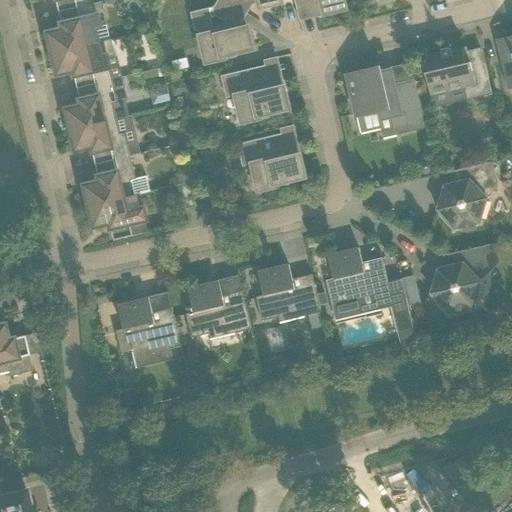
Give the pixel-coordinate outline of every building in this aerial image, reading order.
[(55,0),(58,12),(94,3),(92,0),(55,0)] [(252,48),(247,29),(243,30),(238,31),(235,22),(242,11),(224,0),(217,0),(214,7),(190,13),(194,31),(198,30),(206,63),(235,56),(234,53),(252,48)] [(224,0),(242,11),(248,0),(258,0),(259,2),(260,7),(280,2),(279,0),(224,0)] [(294,0),(297,10),(313,6),(315,15),(344,8),(342,0),(294,0)] [(94,3),(58,12),(62,29),(47,33),(52,54),(98,43),(94,28),(99,27),(94,3)] [(511,35),(496,39),(508,90),(511,89),(511,35)] [(72,70),(77,88),(112,80),(107,58),(115,56),(111,40),(98,43),(52,54),(57,74),(72,70)] [(448,48),(447,48),(442,49),(441,49),(441,50),(440,51),(440,52),(440,53),(424,57),(428,72),(425,73),(430,95),(463,87),(466,100),(491,94),(484,63),(483,64),(483,65),(471,68),(467,51),(462,52),(461,48),(450,50),(450,49),(449,48),(448,48)] [(270,112),(288,108),(281,79),(271,81),(267,65),(221,76),(225,94),(234,92),(242,123),(271,116),(270,112)] [(347,75),(357,116),(379,111),(381,119),(390,117),(393,129),(424,121),(414,79),(393,84),(390,70),(380,73),(379,68),(347,75)] [(112,80),(77,88),(81,105),(66,109),(71,130),(116,119),(112,104),(123,101),(127,97),(126,91),(120,88),(114,90),(112,80)] [(182,80),(169,84),(172,96),(180,95),(184,88),(182,80)] [(116,119),(71,130),(75,150),(91,147),(95,164),(130,156),(125,132),(119,134),(116,119)] [(297,147),(287,149),(284,133),(237,144),(241,162),(251,160),(258,191),(288,184),(287,180),(304,176),(297,147)] [(130,156),(95,164),(99,182),(84,185),(89,206),(134,195),(150,191),(146,177),(136,179),(130,156)] [(420,163),(417,168),(418,173),(423,176),(429,175),(432,170),(431,165),(426,162),(420,163)] [(456,170),(456,171),(459,183),(444,186),(437,210),(454,228),(479,223),(486,199),(498,187),(492,162),(456,170)] [(177,186),(183,209),(195,206),(189,183),(177,186)] [(138,210),(134,195),(89,206),(94,227),(109,223),(113,240),(132,236),(132,233),(145,230),(143,220),(146,220),(143,209),(138,210)] [(438,269),(431,293),(448,312),(473,306),(480,282),(479,281),(490,272),(484,246),(450,254),(452,266),(445,268),(438,269)] [(404,293),(401,279),(388,282),(382,258),(369,261),(371,270),(364,271),(359,248),(327,255),(333,279),(326,281),(335,320),(363,313),(361,303),(404,293)] [(294,288),(292,279),(289,265),(257,272),(263,295),(256,297),(261,321),(279,317),(280,322),(308,316),(320,313),(321,312),(317,297),(305,300),(302,286),(294,288)] [(224,305),(219,281),(187,289),(193,312),(186,314),(191,338),(208,334),(210,338),(233,333),(251,329),(242,291),(229,295),(231,303),(224,305)] [(154,321),(149,298),(117,306),(123,329),(115,331),(121,354),(133,352),(137,368),(183,357),(180,346),(181,346),(172,308),(159,311),(161,320),(154,321)] [(320,313),(308,316),(311,329),(323,326),(320,313)] [(2,325),(0,325),(0,373),(7,372),(8,377),(19,374),(19,371),(28,369),(25,356),(40,352),(36,333),(6,340),(2,325)] [(416,341),(413,329),(398,333),(401,345),(416,341)] [(200,377),(190,380),(193,394),(208,390),(206,382),(200,377)] [(134,389),(121,392),(124,406),(137,403),(134,389)] [(63,445),(62,445),(47,448),(53,470),(68,467),(63,445)] [(12,462),(0,464),(0,467),(3,480),(16,477),(12,462)] [(0,511),(33,511),(33,509),(30,510),(25,489),(0,494),(0,511)]
